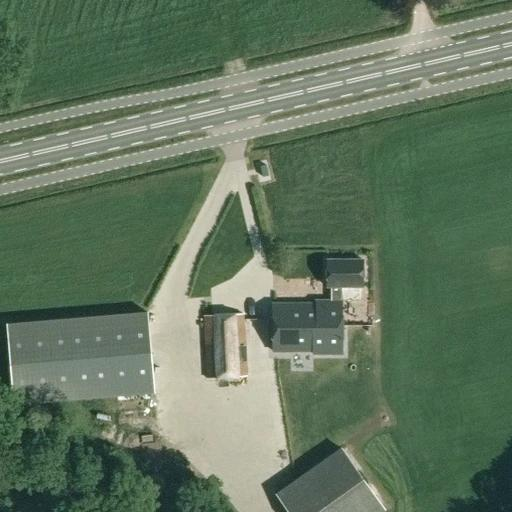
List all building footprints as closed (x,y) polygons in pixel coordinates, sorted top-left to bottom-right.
[(273,303),(273,351),(312,351),(312,354),(342,354),(342,301),(341,301),(341,287),(361,287),(363,287),(364,261),(327,261),(327,287),(333,287),(333,301),(315,301),(315,303),(273,303)] [(7,325),(14,404),(155,393),(148,313),(7,325)] [(207,379),(248,376),(245,314),(204,316),(207,379)] [(196,446),(247,444),(244,388),(193,391),(196,446)] [(307,455),(307,392),(273,392),(273,455),(307,455)] [(382,511),(387,509),(342,446),(275,494),(287,511),(382,511)] [(259,473),(264,484),(291,470),(286,459),(259,473)]
